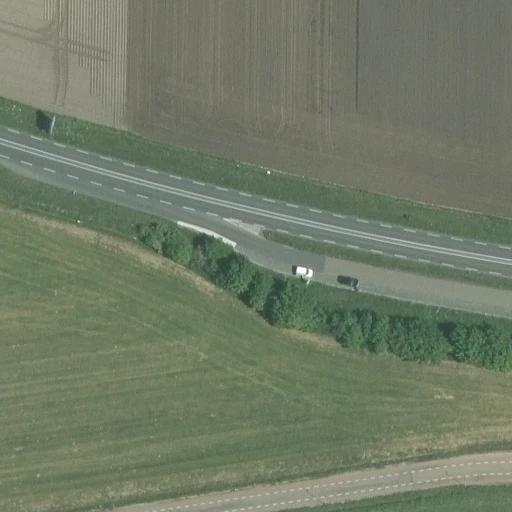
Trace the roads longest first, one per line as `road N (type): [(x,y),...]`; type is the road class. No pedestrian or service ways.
road 1 (primary): [(0,140),(240,206),(511,263)]
road 2 (unclassified): [(183,511),(463,468),(511,469)]
